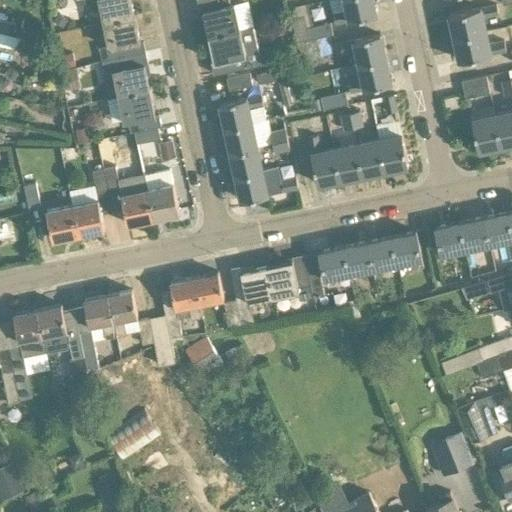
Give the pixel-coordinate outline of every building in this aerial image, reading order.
[(102,23),(134,16),(130,0),(87,0),(99,6),(102,23)] [(209,37),(240,30),(235,4),(230,5),(228,0),(199,0),(197,1),(200,13),(203,12),(209,37)] [(372,0),(344,0),(347,11),(332,14),(335,24),(376,15),(372,0)] [(454,38),(486,31),(483,18),(498,14),(496,4),(449,15),(454,38)] [(58,13),(53,20),(63,28),(68,20),(58,13)] [(101,62),(146,53),(143,42),(140,42),(134,16),(102,23),(107,46),(98,48),(101,62)] [(0,32),(13,36),(16,23),(0,19),(0,32)] [(275,22),(279,38),(293,35),(289,19),(275,22)] [(309,38),(331,33),(329,22),(306,27),(309,38)] [(240,30),(209,37),(215,63),(211,63),(214,75),(262,64),(253,27),(240,30)] [(486,31),(454,38),(459,61),(506,50),(503,40),(489,43),(486,31)] [(23,38),(13,36),(0,32),(0,44),(20,49),(23,38)] [(358,65),(385,59),(380,34),(339,43),(342,55),(355,52),(358,65)] [(60,56),(64,68),(75,65),(72,53),(60,56)] [(109,99),(118,97),(150,90),(145,65),(148,64),(146,53),(101,62),(109,99)] [(385,59),(358,65),(361,79),(347,82),(350,93),(391,84),(385,59)] [(62,72),(67,90),(81,86),(76,68),(62,72)] [(256,73),(258,83),(279,79),(276,69),(256,73)] [(250,73),(226,78),(229,90),(252,85),(250,73)] [(478,95),(490,93),(486,75),(474,78),(478,95)] [(60,90),(61,81),(53,80),(52,89),(60,90)] [(280,82),(286,106),(293,104),(287,80),(280,82)] [(500,82),(504,97),(511,94),(511,87),(510,80),(500,82)] [(130,133),(134,133),(158,127),(161,127),(159,115),(155,116),(150,90),(118,97),(123,123),(128,122),(130,133)] [(345,90),(320,96),(321,97),(323,108),(348,103),(345,90)] [(386,112),(398,110),(395,94),(383,96),(386,112)] [(226,129),(253,123),(249,109),(263,106),(261,95),(220,104),(226,129)] [(321,97),(309,100),(312,111),(323,108),(321,97)] [(478,151),(501,146),(495,114),(494,114),(493,105),(469,110),(471,119),(478,151)] [(501,146),(511,143),(511,109),(495,114),(501,146)] [(360,112),(350,114),(353,129),(363,127),(360,112)] [(343,131),(353,129),(350,114),(340,116),(343,131)] [(272,143),(287,140),(285,130),(270,133),(267,119),(253,123),(226,129),(231,153),(257,147),(272,143)] [(378,138),(385,170),(408,165),(399,121),(376,126),(378,138)] [(74,130),(77,141),(90,138),(88,127),(74,130)] [(158,127),(134,133),(136,144),(161,139),(158,127)] [(341,180),(334,148),(321,151),(317,136),(307,138),(317,185),(341,180)] [(378,138),(365,141),(356,143),(363,175),(385,170),(378,138)] [(159,142),(162,159),(175,157),(172,140),(159,142)] [(287,140),(272,143),(275,154),(290,151),(287,140)] [(363,175),(356,143),(334,148),(341,180),(363,175)] [(262,171),(257,148),(257,147),(231,153),(236,176),(262,171)] [(262,171),(236,176),(241,201),(268,195),(262,171)] [(154,219),(146,189),(143,173),(117,179),(127,225),(154,219)] [(283,192),(298,189),(296,178),(281,181),(283,192)] [(28,209),(41,207),(36,183),(23,186),(28,209)] [(146,189),(154,219),(180,214),(173,184),(146,189)] [(71,204),(78,235),(104,230),(98,199),(71,204)] [(52,241),(78,235),(71,204),(45,210),(52,241)] [(484,217),(489,244),(511,238),(511,233),(507,212),(484,217)] [(466,249),(480,246),(489,244),(484,217),(460,222),(466,249)] [(449,252),(466,249),(460,222),(435,227),(441,254),(449,252)] [(391,236),(396,263),(421,257),(416,231),(391,236)] [(373,268),(396,263),(391,236),(367,241),(373,267),(374,272),(373,268)] [(349,273),(363,270),(373,267),(367,241),(343,246),(349,273)] [(324,278),(349,273),(343,246),(319,252),(324,278)] [(303,255),(309,284),(311,298),(323,295),(315,252),(303,255)] [(266,265),(273,297),(298,292),(297,287),(309,284),(303,255),(291,257),(292,260),(266,265)] [(247,302),(273,297),(266,265),(241,270),(240,267),(229,269),(235,300),(240,324),(251,322),(247,302)] [(194,277),(200,304),(224,299),(218,272),(194,277)] [(202,316),(200,304),(194,277),(169,282),(171,290),(176,309),(177,309),(188,306),(191,319),(202,316)] [(466,298),(491,291),(487,280),(461,288),(466,298)] [(113,322),(117,333),(126,331),(123,320),(138,317),(132,289),(108,294),(113,322)] [(171,290),(162,293),(171,337),(182,335),(176,309),(171,290)] [(117,335),(117,333),(113,322),(108,294),(83,300),(85,305),(89,327),(90,327),(103,324),(106,338),(117,335)] [(355,298),(346,300),(350,318),(358,316),(355,298)] [(228,326),(240,324),(235,300),(223,302),(228,326)] [(72,347),(63,310),(62,304),(38,309),(43,336),(47,353),(70,348),(72,347)] [(74,308),(84,356),(87,369),(99,367),(90,327),(89,327),(85,305),(74,308)] [(79,357),(84,356),(74,308),(63,310),(72,347),(70,348),(72,358),(79,357)] [(47,353),(43,336),(38,309),(13,314),(20,344),(9,347),(19,400),(24,398),(31,395),(23,357),(47,353)] [(165,314),(148,318),(153,341),(158,365),(175,362),(165,314)] [(142,344),(153,341),(148,318),(137,320),(142,344)] [(446,374),(476,363),(511,348),(511,334),(441,362),(446,374)] [(217,354),(206,336),(185,350),(191,361),(188,363),(193,371),(197,369),(201,375),(223,362),(219,354),(217,354)] [(0,364),(9,405),(19,400),(9,347),(0,348),(0,364)] [(511,387),(511,348),(476,363),(482,378),(503,369),(510,388),(511,387)] [(484,427),(474,401),(457,408),(468,434),(484,427)] [(122,457),(160,433),(144,408),(106,432),(122,457)] [(437,457),(444,473),(473,461),(461,431),(446,437),(451,451),(437,457)] [(511,444),(503,448),(502,453),(505,461),(497,464),(510,497),(511,496),(511,444)] [(68,457),(73,469),(84,464),(79,452),(68,457)] [(26,490),(18,471),(0,478),(0,500),(0,501),(26,490)] [(23,479),(27,488),(38,483),(34,474),(23,479)] [(105,508),(124,501),(114,476),(96,484),(105,508)] [(48,487),(41,490),(44,496),(50,492),(48,487)] [(24,495),(31,511),(42,506),(35,490),(24,495)] [(407,511),(405,508),(398,511),(379,511),(367,490),(354,497),(356,502),(337,511),(407,511)] [(427,511),(458,511),(450,491),(440,495),(442,500),(426,506),(427,511)]
